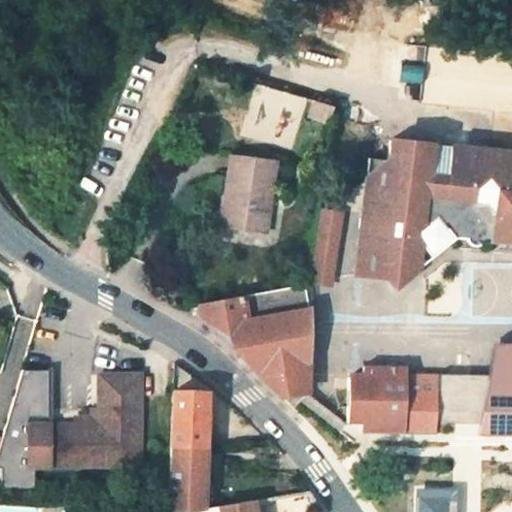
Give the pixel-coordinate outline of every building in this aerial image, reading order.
[(311,96),(307,112),(329,118),(331,102),(311,96)] [(377,241),(383,249),(382,264),(402,286),(422,269),(420,247),(441,229),(452,241),(455,236),(511,237),(511,143),(388,138),(386,170),(385,189),(365,188),(362,240),(377,241)] [(263,231),(273,161),(228,154),(219,225),(263,231)] [(386,170),(366,169),(365,188),(385,189),(386,170)] [(316,211),(306,282),(326,285),(336,214),(316,211)] [(452,242),(452,241),(441,229),(420,247),(422,269),(452,242)] [(310,306),(306,282),(179,304),(182,312),(275,402),(310,392),(310,306)] [(203,445),(204,409),(204,392),(208,389),(212,386),(177,352),(172,355),(172,360),(170,444),(203,445)] [(377,364),(377,372),(363,372),(352,372),(346,375),(345,419),(345,420),(364,421),(364,429),(427,431),(434,431),(434,422),(499,423),(511,423),(511,361),(492,361),(491,374),(470,373),(470,383),(452,383),(443,373),(403,373),(403,365),(377,364)] [(54,369),(24,366),(5,433),(0,451),(0,465),(4,466),(4,487),(37,488),(36,467),(29,467),(28,426),(27,419),(56,417),(54,369)] [(139,463),(136,372),(95,374),(96,397),(96,408),(96,423),(73,424),(48,425),(28,426),(29,467),(36,467),(50,466),(139,463)] [(470,373),(443,373),(452,383),(470,383),(470,373)] [(203,445),(224,444),(222,410),(234,410),(243,416),(212,386),(208,389),(204,392),(204,409),(203,445)] [(87,397),(88,409),(96,408),(96,397),(87,397)] [(96,408),(88,409),(73,409),(73,424),(96,423),(96,408)] [(203,445),(170,444),(168,488),(167,511),(181,511),(201,509),(202,507),(203,445)] [(458,511),(458,493),(421,493),(420,511),(458,511)] [(251,511),(250,499),(217,504),(218,511),(251,511)]
